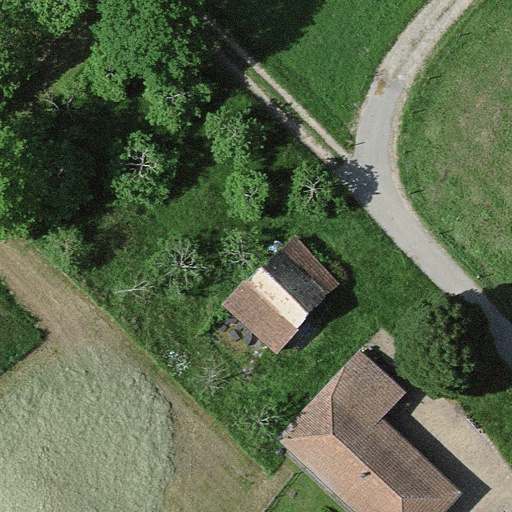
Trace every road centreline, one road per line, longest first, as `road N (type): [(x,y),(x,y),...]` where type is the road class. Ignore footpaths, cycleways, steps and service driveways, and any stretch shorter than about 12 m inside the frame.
road 1 (track): [(370,185),(169,0)]
road 2 (track): [(370,185),(398,70),(456,0)]
